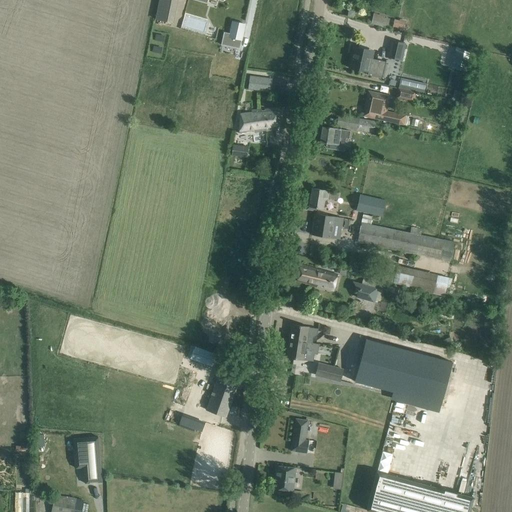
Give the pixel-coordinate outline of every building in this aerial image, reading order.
[(159,0),(156,19),(174,22),(177,0),(159,0)] [(375,13),(373,20),(390,24),(392,17),(375,13)] [(397,18),(395,26),(406,29),(408,21),(397,18)] [(224,31),(222,43),(240,47),(245,23),(233,20),(230,32),(224,31)] [(386,57),(403,61),(406,43),(389,40),(386,57)] [(354,46),(349,68),(368,72),(368,75),(380,78),(382,67),(379,67),(380,61),(367,58),(369,50),(354,46)] [(469,71),(475,50),(460,46),(454,67),(469,71)] [(248,89),(269,92),(271,80),(249,77),(248,89)] [(425,93),(427,84),(400,78),(398,88),(416,92),(425,93)] [(396,98),(414,102),(416,92),(398,88),(396,98)] [(369,92),(364,116),(404,123),(406,115),(387,111),(390,95),(369,92)] [(240,114),(239,133),(247,132),(247,131),(253,130),(254,133),(259,132),(259,131),(266,130),(266,131),(277,129),(277,130),(276,108),(251,109),(251,114),(240,114)] [(339,115),(337,126),(372,132),(373,121),(339,115)] [(349,139),(350,131),(322,126),(320,142),(328,143),(327,149),(337,150),(339,137),(349,139)] [(248,146),(233,145),(231,155),(247,157),(248,146)] [(309,196),(307,209),(316,210),(316,207),(323,208),(324,197),(338,200),(339,193),(334,193),(334,192),(313,188),(311,196),(309,196)] [(358,203),(356,210),(382,215),(385,201),(362,195),(353,193),(353,201),(358,203)] [(343,218),(315,214),(312,235),(340,239),(343,218)] [(357,242),(450,262),(454,242),(420,234),(421,229),(412,227),(410,233),(361,222),(357,242)] [(445,292),(448,277),(386,262),(382,280),(434,294),(435,290),(445,292)] [(300,264),(297,281),(317,285),(317,287),(334,290),(337,274),(300,264)] [(378,301),(380,301),(382,293),(385,284),(384,284),(384,282),(378,280),(379,279),(364,275),(362,283),(354,281),(354,282),(355,286),(353,292),(357,293),(356,297),(372,302),(372,301),(377,303),(378,301)] [(292,325),(290,339),(313,343),(313,337),(317,334),(318,329),(292,325)] [(317,354),(319,344),(313,343),(290,339),(287,357),(313,361),(315,353),(317,354)] [(451,363),(364,339),(353,382),(440,405),(451,363)] [(315,376),(340,382),(343,368),(318,362),(315,376)] [(221,367),(206,409),(226,417),(241,375),(221,367)] [(193,419),(190,428),(201,431),(204,422),(193,419)] [(308,421),(296,419),(293,439),(305,440),(308,421)] [(98,437),(74,439),(76,468),(84,468),(85,484),(101,482),(98,437)] [(277,479),(276,488),(293,491),(296,468),(276,465),(275,478),(277,479)] [(377,471),(367,510),(373,511),(469,511),(473,497),(377,471)] [(16,491),(16,511),(31,511),(31,491),(16,491)] [(55,495),(51,511),(80,511),(83,501),(55,495)]
